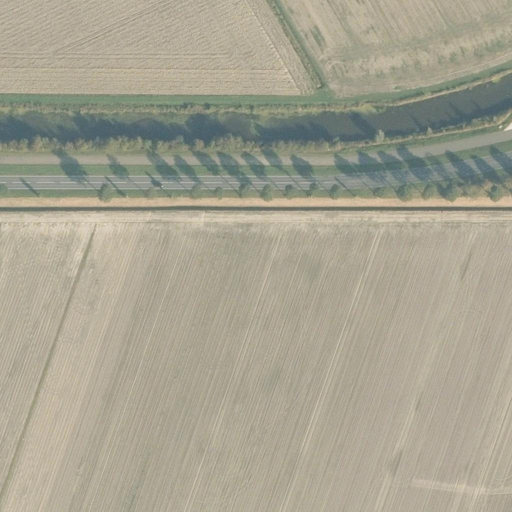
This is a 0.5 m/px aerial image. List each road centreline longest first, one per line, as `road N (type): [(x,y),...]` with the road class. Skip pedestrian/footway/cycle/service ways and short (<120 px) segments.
road 1 (unclassified): [(511,134),(367,159),(0,159)]
road 2 (primary): [(511,158),(334,182),(0,182)]
